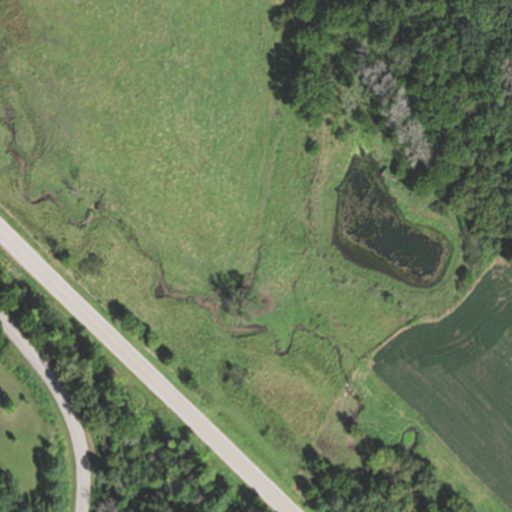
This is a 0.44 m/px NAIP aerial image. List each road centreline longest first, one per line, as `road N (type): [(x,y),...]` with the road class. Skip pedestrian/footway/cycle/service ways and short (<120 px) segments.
road 1 (primary): [(291,511),(0,227)]
road 2 (residential): [(82,511),(81,455),(69,409),(0,314)]
